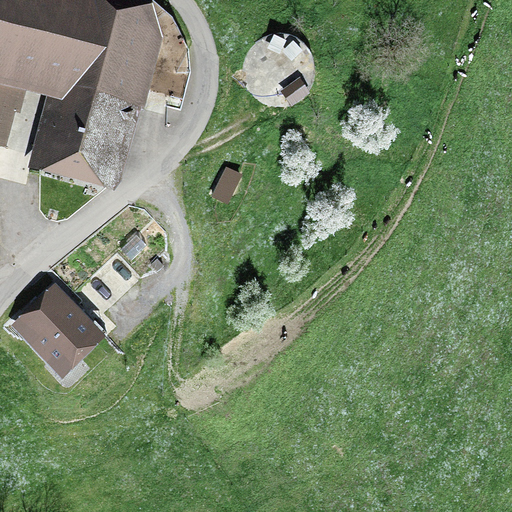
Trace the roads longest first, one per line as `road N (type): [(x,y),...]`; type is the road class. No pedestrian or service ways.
road 1 (track): [(485,0),(404,203),(279,330),(156,391),(86,398),(25,385),(0,355)]
road 2 (unclassified): [(0,304),(30,269),(174,154),(200,118),(208,61),(180,0)]
